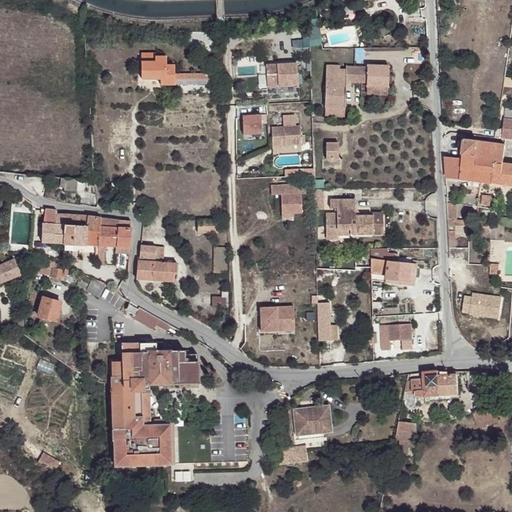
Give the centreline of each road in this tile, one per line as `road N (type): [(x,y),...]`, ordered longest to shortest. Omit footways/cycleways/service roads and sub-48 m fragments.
road 1 (residential): [(450,365),(300,376),(239,361),(132,293),(131,213),(39,200),(0,180)]
road 2 (residential): [(450,365),(430,0)]
